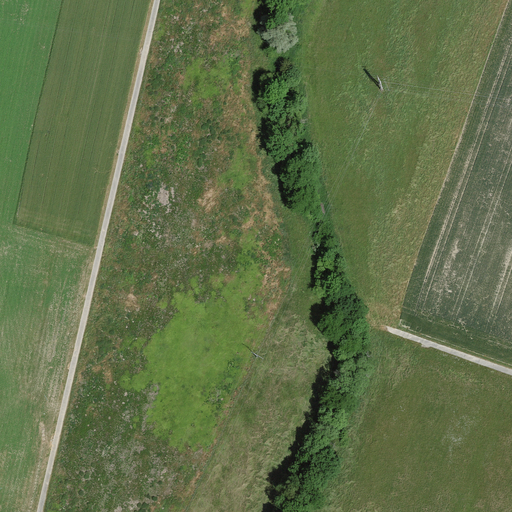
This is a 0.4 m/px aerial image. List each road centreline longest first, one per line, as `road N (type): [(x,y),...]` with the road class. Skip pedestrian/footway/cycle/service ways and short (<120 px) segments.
road 1 (track): [(38,511),(158,0)]
road 2 (track): [(394,335),(511,375)]
